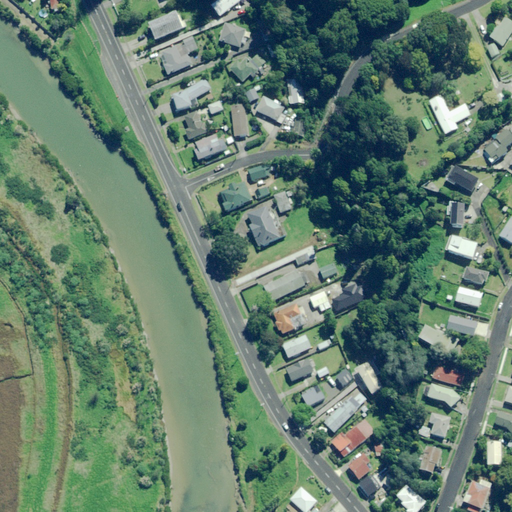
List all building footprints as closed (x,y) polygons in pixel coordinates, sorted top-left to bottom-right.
[(56,0),(54,0),(49,2),(52,11),(59,8),(56,0)] [(240,1),(238,0),(219,0),(212,6),(221,16),(240,1)] [(183,31),(176,14),(148,25),(155,42),(183,31)] [(511,33),(511,24),(505,20),(499,29),(498,28),(490,39),(503,48),(511,33)] [(250,32),(225,25),(220,43),(241,49),(244,37),(249,38),(250,32)] [(264,26),(259,28),(265,39),(270,37),(264,26)] [(198,51),(193,38),(184,42),(188,54),(198,51)] [(277,53),(273,42),(266,45),(271,56),(277,53)] [(181,62),(176,49),(161,56),(165,66),(164,67),(168,77),(193,66),(189,58),(181,62)] [(243,84),(251,76),(254,79),(260,73),(258,70),(266,62),(256,51),(253,54),(256,56),(248,63),(246,61),(240,66),(238,62),(230,70),(243,84)] [(287,78),(289,91),(290,96),(288,97),(290,105),(304,102),(299,75),(287,78)] [(171,98),(176,113),(192,108),(190,102),(211,91),(206,80),(184,92),(185,94),(171,98)] [(259,98),(254,89),(247,93),(251,102),(259,98)] [(508,104),(505,94),(497,97),(501,107),(508,104)] [(449,112),(441,97),(429,103),(445,135),(458,129),(455,123),(466,118),(467,120),(472,117),(465,104),(449,112)] [(274,103),(264,98),(257,112),(282,124),(285,116),(281,114),(284,108),(279,106),(281,103),(275,100),(274,103)] [(223,110),(220,102),(208,106),(212,115),(223,110)] [(248,136),(244,106),(231,108),(235,138),(248,136)] [(201,125),(196,113),(184,118),(189,130),(184,132),(189,141),(207,134),(203,124),(201,125)] [(511,144),(511,137),(507,131),(496,139),(498,141),(485,150),(494,163),(508,153),(505,150),(511,144)] [(223,152),(218,141),(216,136),(195,145),(197,150),(194,151),(196,156),(199,162),(223,152)] [(270,176),(266,165),(249,171),(252,182),(270,176)] [(484,185),(454,168),(447,180),(477,197),(484,185)] [(252,204),(244,185),(236,189),(235,187),(229,190),(230,192),(221,196),(225,206),(223,207),(227,215),(252,204)] [(269,195),(266,188),(254,194),(257,201),(269,195)] [(292,196),(290,191),(274,197),(281,214),(292,210),(287,198),(292,196)] [(470,210),(467,209),(467,206),(459,205),(460,203),(450,203),(449,206),(448,217),(453,218),(452,228),(464,229),(468,229),(470,210)] [(277,231),(267,208),(247,217),(252,228),(250,229),(259,249),(288,236),(284,228),(277,231)] [(511,218),(499,236),(511,244),(511,218)] [(477,245),(451,237),(446,252),(472,260),(477,245)] [(337,274),(333,265),(321,272),(325,280),(337,274)] [(464,280),(469,281),(468,282),(472,283),(483,286),(484,282),(487,283),(489,274),(467,269),(464,280)] [(300,277),(298,272),(263,289),(270,304),(305,287),(304,286),(310,283),(306,275),(300,277)] [(482,295),(461,289),(457,302),(478,309),(482,295)] [(328,303),(325,293),(310,299),(313,309),(328,303)] [(273,315),(276,322),(274,323),(278,332),(280,331),(282,335),(305,325),(296,305),(273,315)] [(436,333),(425,328),(419,342),(452,357),(458,342),(436,332),(436,333)] [(311,349),(305,336),(283,346),(288,359),(311,349)] [(382,387),(375,375),(367,363),(356,370),(371,394),(382,387)] [(464,375),(437,367),(433,379),(461,388),(464,375)] [(329,374),(326,368),(317,373),(320,379),(329,374)] [(453,391),(432,385),(428,397),(445,403),(451,409),(460,400),(453,391)] [(317,396),(314,390),(302,397),(309,408),(325,399),(322,393),(317,396)] [(366,399),(360,392),(354,398),(351,396),(324,423),(334,433),(357,410),(356,409),(366,399)] [(451,419),(432,414),(429,423),(434,425),(431,435),(445,439),(451,419)] [(511,418),(499,414),(495,426),(507,430),(511,436),(511,418)] [(375,433),(365,420),(345,437),(342,433),(331,443),(344,459),(375,433)] [(381,442),(373,444),(376,456),(384,454),(381,442)] [(502,445),(488,444),(487,467),(501,468),(502,445)] [(442,451),(426,447),(419,472),(433,476),(436,466),(438,466),(442,451)] [(370,463),(363,455),(348,468),(359,481),(370,472),(366,466),(370,463)] [(394,477),(387,473),(382,482),(390,486),(394,477)] [(381,487),(372,475),(359,485),(369,497),(381,487)] [(491,485),(480,481),(478,486),(472,484),(468,496),(472,497),(468,511),(471,511),(479,511),(483,504),(485,504),(491,485)] [(418,511),(426,503),(406,487),(396,499),(402,504),(401,506),(408,511),(406,511),(418,511)] [(308,511),(317,503),(301,489),(290,501),(302,511),(308,511)]
